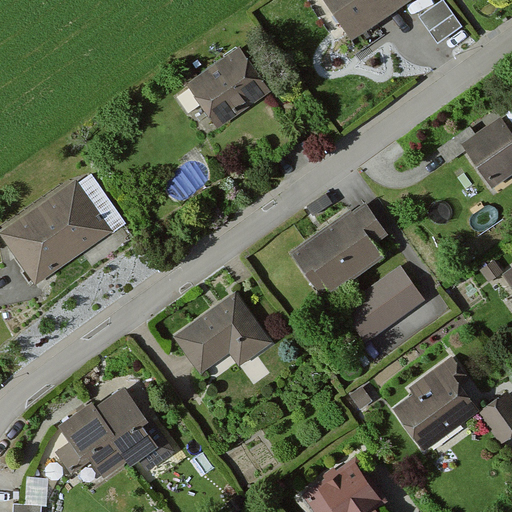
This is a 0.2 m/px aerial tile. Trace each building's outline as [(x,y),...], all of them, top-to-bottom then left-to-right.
[(406,0),(319,0),(350,41),(406,0)] [(183,89),(217,133),(264,98),(230,54),(183,89)] [(511,167),(511,131),(500,115),(465,140),(493,181),(511,167)] [(0,235),(0,250),(28,291),(108,238),(74,186),(0,235)] [(349,209),(294,249),(321,287),(329,281),(332,285),(381,251),(370,237),(384,227),(365,202),(351,212),(349,209)] [(422,295),(400,266),(345,306),(366,335),(422,295)] [(239,359),(269,338),(235,291),(177,332),(201,366),(229,346),(239,359)] [(417,390),(397,405),(425,443),(478,405),(460,381),(466,377),(452,357),(413,386),(417,390)] [(91,399),(63,420),(75,436),(58,448),(73,468),(94,452),(105,467),(127,452),(130,456),(137,451),(148,465),(171,448),(123,382),(95,403),(91,399)] [(481,404),(499,437),(511,429),(511,394),(509,389),(481,404)] [(385,494),(356,456),(305,494),(318,511),(319,511),(326,507),(329,511),(368,511),(373,508),(370,505),(385,494)] [(16,500),(15,511),(43,511),(44,474),(29,473),(28,500),(16,500)]
